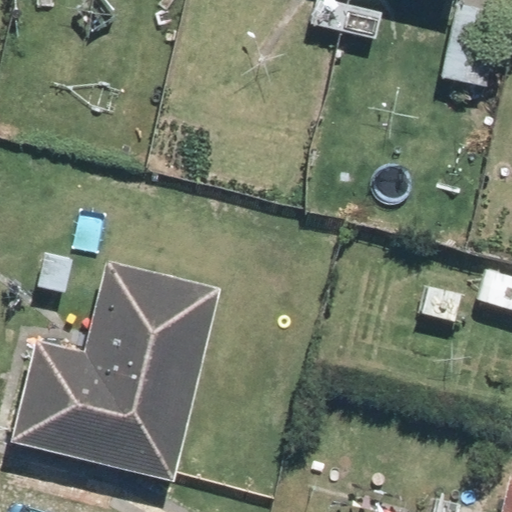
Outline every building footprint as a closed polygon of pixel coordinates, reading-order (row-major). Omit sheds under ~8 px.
[(339,0),(316,0),(312,18),(377,33),(383,10),(339,0)] [(504,9),(459,0),(445,73),(490,82),(504,9)] [(86,248),(43,239),(32,292),(76,301),(86,248)] [(16,437),(177,475),(222,285),(110,259),(89,347),(40,335),(16,437)] [(470,284),(419,281),(417,318),(467,321),(470,284)] [(369,393),(316,384),(306,441),(358,450),(369,393)]
